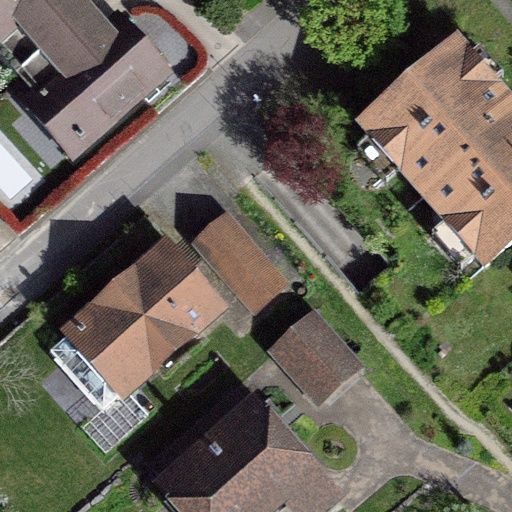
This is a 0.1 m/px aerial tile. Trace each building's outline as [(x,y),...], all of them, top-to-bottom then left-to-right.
[(77,0),(0,0),(0,54),(17,73),(76,21),(87,11),(77,0)] [(79,147),(163,73),(121,25),(109,36),(87,11),(76,21),(17,73),(79,147)] [(362,128),(484,267),(511,243),(511,109),(456,46),(362,128)] [(226,223),(200,246),(254,307),(280,284),(226,223)] [(162,253),(50,352),(102,412),(215,313),(162,253)] [(355,368),(313,320),(275,353),(318,402),(355,368)] [(167,488),(188,511),(268,511),(310,476),(254,411),(167,488)]
